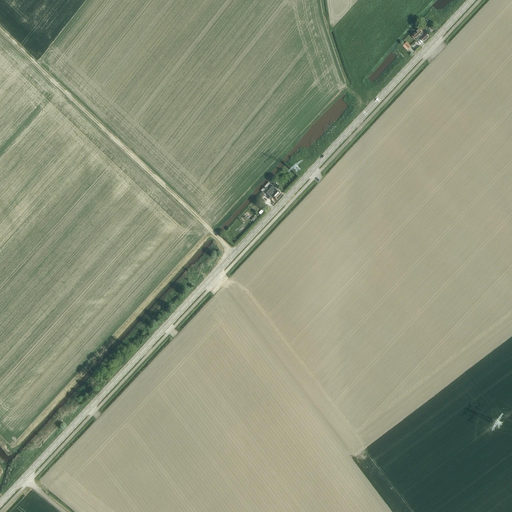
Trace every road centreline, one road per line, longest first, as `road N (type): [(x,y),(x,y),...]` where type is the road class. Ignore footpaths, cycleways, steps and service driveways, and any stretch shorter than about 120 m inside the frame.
road 1 (secondary): [(0,504),(472,0)]
road 2 (track): [(234,255),(0,30)]
